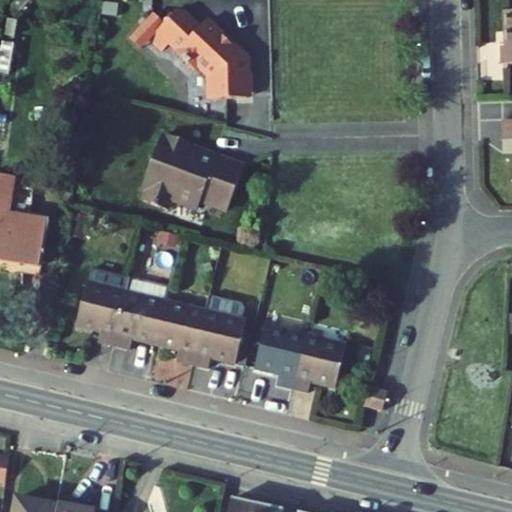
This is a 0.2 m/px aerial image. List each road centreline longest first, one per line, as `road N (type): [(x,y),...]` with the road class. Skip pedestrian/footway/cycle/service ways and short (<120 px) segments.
road 1 (tertiary): [(0,394),(389,488)]
road 2 (residential): [(389,488),(451,230)]
road 3 (residential): [(451,230),(445,0)]
